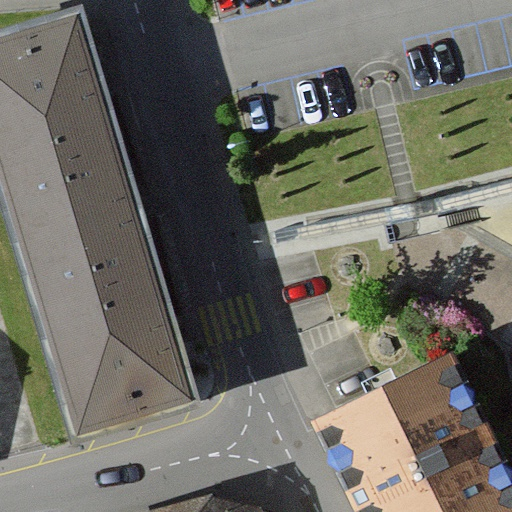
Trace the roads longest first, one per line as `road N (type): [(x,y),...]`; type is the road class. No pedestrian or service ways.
road 1 (residential): [(267,438),(141,0)]
road 2 (residential): [(0,505),(267,438)]
